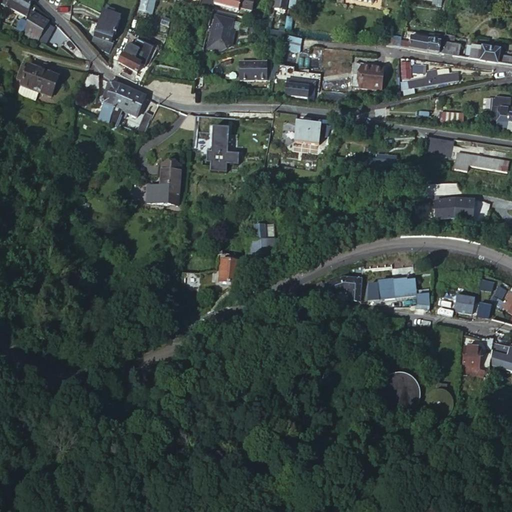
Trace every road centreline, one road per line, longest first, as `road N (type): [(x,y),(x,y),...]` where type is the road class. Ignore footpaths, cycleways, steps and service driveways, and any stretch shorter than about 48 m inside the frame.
road 1 (unclassified): [(38,0),(104,70),(159,103),(331,115)]
road 2 (tertiary): [(257,303),(343,257),(399,243),(458,247),(511,266)]
road 3 (unclassified): [(257,303),(364,306),(511,331)]
road 4 (tertiary): [(195,338),(141,369),(76,381),(36,372),(0,343)]
road 5 (unclassified): [(321,44),(511,72)]
road 6 (unclassified): [(331,115),(511,82)]
road 7 (unclassified): [(331,115),(511,145)]
